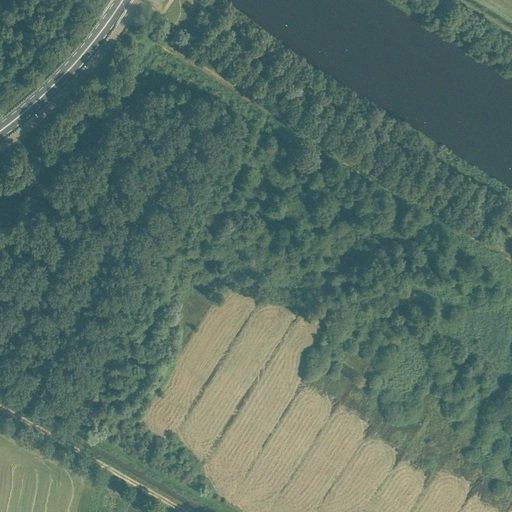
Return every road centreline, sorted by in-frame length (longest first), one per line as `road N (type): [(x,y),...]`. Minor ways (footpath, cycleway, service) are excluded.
road 1 (track): [(178,511),(0,410)]
road 2 (unclassified): [(137,0),(80,78),(0,149)]
road 3 (primary): [(122,0),(56,82),(0,130)]
